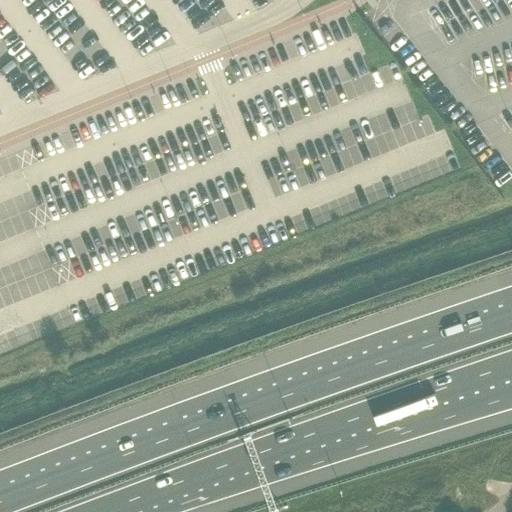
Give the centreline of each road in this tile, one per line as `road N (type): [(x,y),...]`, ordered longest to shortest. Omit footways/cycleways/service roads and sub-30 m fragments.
road 1 (motorway): [(511,318),(0,503)]
road 2 (motorway): [(121,511),(511,379)]
